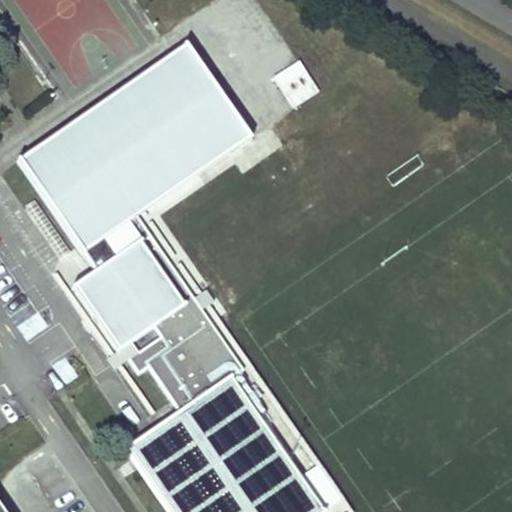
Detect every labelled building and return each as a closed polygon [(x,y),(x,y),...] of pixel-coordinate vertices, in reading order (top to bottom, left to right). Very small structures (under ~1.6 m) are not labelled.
[(149,366),(182,412),(229,380),(245,368),(195,296),(185,303),(142,241),(118,257),(106,240),(249,141),(182,46),(18,160),(95,271),(74,286),(117,348),(151,325),(156,332),(160,338),(132,358),(141,371),(149,366)] [(294,111),(320,93),(298,61),(272,79),(294,111)] [(347,135),(301,159),(316,187),(361,163),(347,135)] [(270,183),(288,209),(311,194),(294,168),(270,183)] [(182,412),(127,451),(169,511),(321,511),(229,380),(182,412)]
